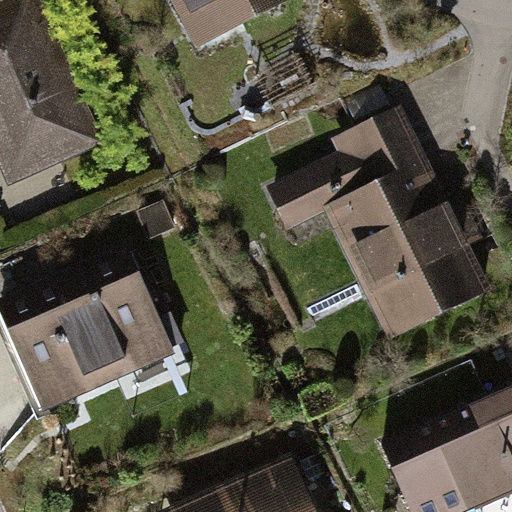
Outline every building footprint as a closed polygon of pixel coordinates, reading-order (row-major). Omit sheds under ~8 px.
[(49,0),(0,0),(0,165),(9,185),(110,143),(49,0)] [(171,0),(187,38),(278,0),(171,0)] [(326,211),(383,345),(490,300),(406,101),(324,136),(333,157),(262,187),(280,230),(326,211)] [(0,301),(60,277),(43,236),(0,254),(0,301)] [(60,277),(0,301),(0,306),(44,411),(100,387),(96,379),(171,347),(128,248),(60,277)] [(511,393),(377,450),(403,511),(446,511),(511,484),(511,393)] [(150,511),(317,511),(293,453),(150,511)]
